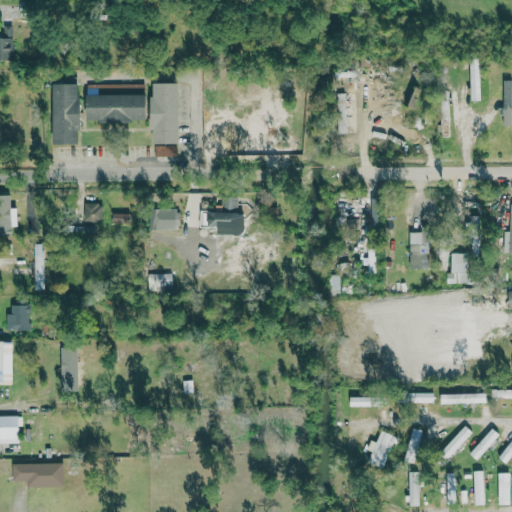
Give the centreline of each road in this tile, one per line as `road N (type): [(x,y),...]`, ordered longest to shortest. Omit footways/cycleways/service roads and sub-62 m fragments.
road 1 (residential): [(0,174),(271,173)]
road 2 (residential): [(346,173),(511,171)]
